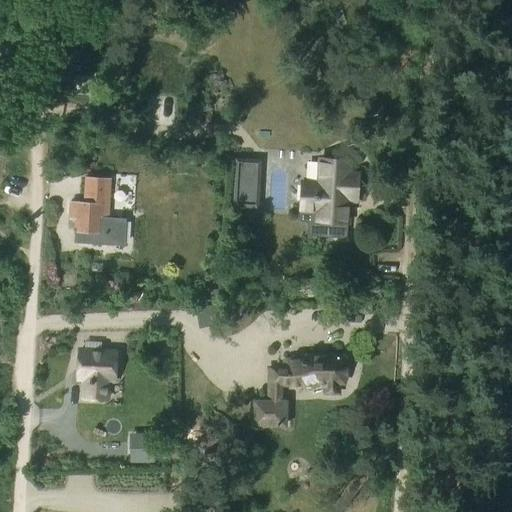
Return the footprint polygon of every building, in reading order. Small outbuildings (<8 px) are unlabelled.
[(392,117),(381,117),(382,131),(392,130),(392,117)] [(346,238),(348,207),(344,207),(345,196),(357,197),(359,174),(350,173),(350,160),(321,158),(319,184),(302,183),(300,221),(309,221),(308,235),(346,238)] [(109,219),(111,177),(87,176),(86,202),(71,201),(70,217),(77,217),(76,240),(123,243),(125,220),(109,219)] [(234,183),(233,206),(257,207),(258,184),(234,183)] [(200,301),(219,300),(219,289),(200,290),(200,301)] [(124,295),(123,299),(126,303),(130,304),(134,302),(135,298),(133,294),(128,293),(124,295)] [(218,304),(195,308),(199,328),(214,325),(212,316),(220,315),(218,304)] [(114,380),(116,351),(81,349),(79,378),(84,378),(83,396),(108,398),(109,379),(114,380)] [(347,364),(345,357),(302,356),(302,359),(289,359),(289,360),(286,360),(286,368),(270,368),(270,400),(255,400),(255,423),(281,424),(281,384),(317,385),(317,383),(326,383),(326,393),(339,393),(339,382),(344,382),(347,372),(347,364)] [(135,449),(129,449),(129,462),(135,462),(153,461),(153,435),(135,435),(135,449)] [(201,511),(201,501),(182,501),(181,511),(201,511)]
